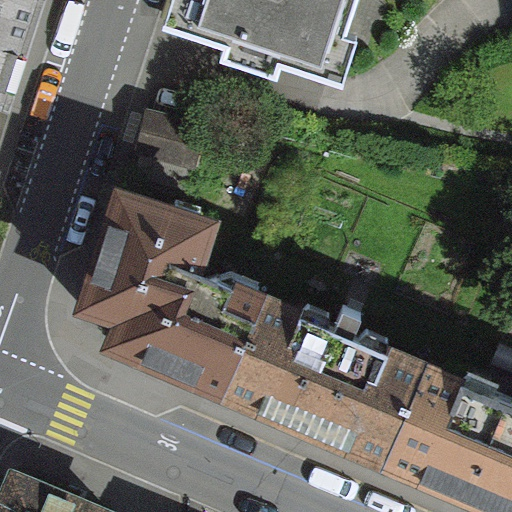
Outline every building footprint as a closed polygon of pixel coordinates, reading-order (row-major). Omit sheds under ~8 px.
[(0,0),(0,47),(18,0),(0,0)] [(344,0),(158,0),(145,41),(314,96),(344,0)] [(197,169),(207,129),(149,115),(139,155),(197,169)] [(284,439),(370,474),(415,364),(210,281),(207,288),(178,277),(199,226),(114,192),(66,310),(104,326),(90,361),(152,386),(284,439)] [(458,510),(464,511),(511,511),(511,402),(415,364),(370,474),(458,510)] [(0,511),(98,511),(55,494),(0,471),(0,511)]
